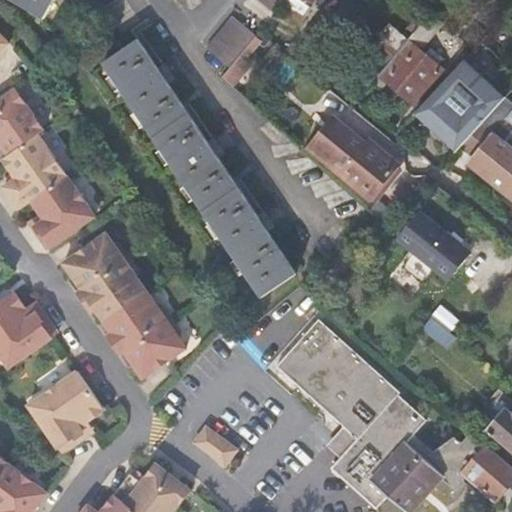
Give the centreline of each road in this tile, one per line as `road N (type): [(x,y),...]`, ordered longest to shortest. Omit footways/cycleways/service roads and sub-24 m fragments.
road 1 (residential): [(511,231),(277,43)]
road 2 (residential): [(146,430),(138,403),(51,278),(29,263),(0,222)]
road 3 (residential): [(245,511),(146,430)]
